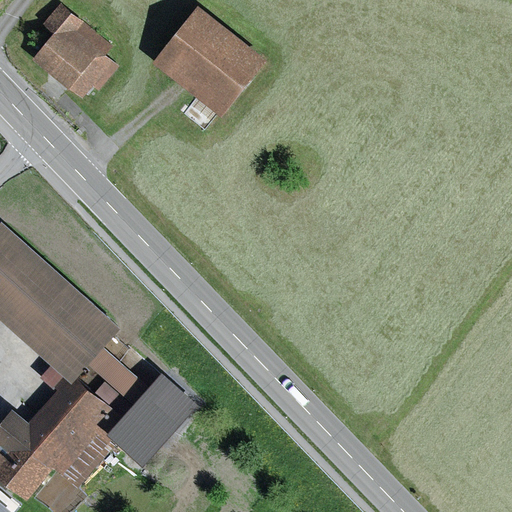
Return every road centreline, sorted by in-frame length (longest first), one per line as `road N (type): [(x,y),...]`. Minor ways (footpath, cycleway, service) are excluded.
road 1 (primary): [(403,511),(0,91)]
road 2 (track): [(82,178),(178,88)]
